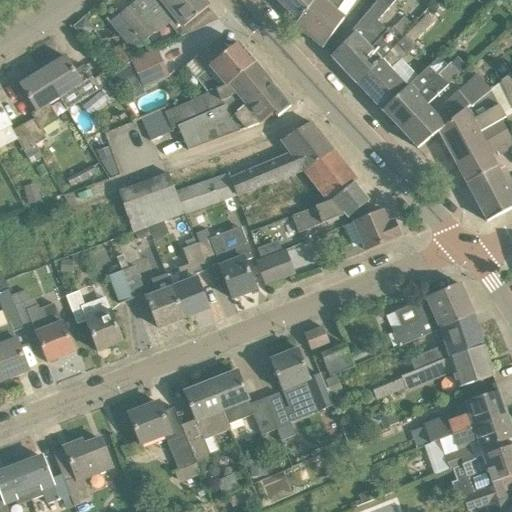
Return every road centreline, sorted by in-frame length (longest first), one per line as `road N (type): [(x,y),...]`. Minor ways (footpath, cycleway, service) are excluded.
road 1 (residential): [(0,431),(466,254)]
road 2 (tertiary): [(466,254),(240,0)]
